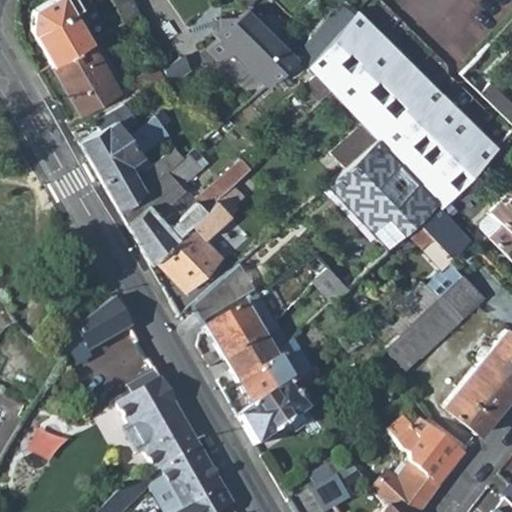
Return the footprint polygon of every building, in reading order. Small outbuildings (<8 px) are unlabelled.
[(50,65),(89,43),(71,11),(76,8),(72,0),(49,0),(31,10),(30,30),(50,65)] [(111,0),(122,24),(138,15),(131,0),(111,0)] [(359,12),(304,68),(310,74),(327,92),(359,125),(372,139),(384,152),(439,95),(359,12)] [(271,35),(251,16),(233,18),(212,34),(216,39),(206,49),(216,60),(231,53),(264,86),(295,59),(271,35)] [(79,115),(117,93),(100,62),(89,43),(50,65),(79,115)] [(156,67),(132,80),(140,94),(162,81),(156,67)] [(318,101),(327,92),(310,74),(300,83),(318,101)] [(511,105),(487,81),(476,91),(511,126),(511,105)] [(439,95),(384,152),(432,203),(437,208),(493,149),(439,95)] [(122,105),(93,122),(98,130),(77,142),(88,162),(138,126),(122,105)] [(138,126),(88,162),(95,173),(118,212),(153,182),(164,172),(180,159),(172,149),(133,178),(124,162),(136,153),(134,149),(166,126),(157,112),(138,126)] [(343,166),(372,139),(359,125),(329,152),(343,166)] [(351,211),(357,221),(329,247),(356,276),(381,252),(404,230),(413,221),(432,203),(384,152),(372,139),(343,166),(310,196),(326,213),(341,201),(351,211)] [(147,263),(152,259),(213,200),(228,186),(247,168),(238,159),(197,197),(191,202),(193,204),(168,228),(163,223),(137,247),(147,263)] [(161,192),(125,225),(137,247),(163,223),(156,215),(181,190),(164,172),(153,182),(161,192)] [(153,182),(118,212),(125,225),(161,192),(153,182)] [(511,183),(485,209),(498,224),(485,236),(510,264),(511,262),(511,183)] [(213,200),(152,259),(179,288),(215,253),(202,239),(227,215),(213,200)] [(447,258),(467,239),(437,208),(432,203),(413,221),(428,237),(447,258)] [(498,224),(485,209),(474,219),(474,224),(485,236),(498,224)] [(428,237),(413,221),(404,230),(419,246),(428,237)] [(423,281),(437,295),(456,277),(443,262),(423,281)] [(311,282),(330,301),(344,288),(325,268),(311,282)] [(473,305),(480,298),(458,275),(456,277),(437,295),(459,317),(473,305)] [(416,315),(437,295),(423,281),(422,279),(400,301),(409,309),(416,315)] [(416,315),(395,335),(380,349),(402,372),(459,317),(437,295),(416,315)] [(252,297),(241,304),(251,320),(262,314),(252,297)] [(125,327),(109,299),(70,329),(84,351),(125,327)] [(228,312),(202,327),(220,359),(260,336),(251,320),(241,304),(228,312)] [(389,327),(395,335),(416,315),(409,309),(389,327)] [(220,359),(235,384),(280,358),(279,355),(278,350),(284,345),(272,325),(261,335),(260,336),(220,359)] [(501,403),(511,389),(511,336),(503,329),(502,329),(440,406),(475,436),(501,403)] [(385,371),(372,357),(362,366),(375,380),(385,371)] [(280,358),(235,384),(247,406),(283,384),(286,389),(303,374),(297,363),(287,369),(280,358)] [(125,399),(156,381),(149,370),(119,388),(125,399)] [(253,445),(285,422),(302,410),(307,414),(323,399),(304,374),(303,374),(286,389),(283,384),(247,406),(235,414),(253,445)] [(152,474),(195,449),(156,381),(125,399),(113,406),(125,426),(137,447),(140,452),(152,474)] [(450,468),(459,455),(427,429),(422,424),(419,429),(423,433),(416,441),(399,420),(384,433),(406,459),(407,464),(435,487),(450,468)] [(427,429),(459,455),(464,450),(431,424),(427,429)] [(137,447),(125,426),(117,431),(132,457),(140,452),(137,447)] [(220,511),(228,506),(195,449),(152,474),(118,493),(118,494),(97,511),(115,511),(122,504),(149,489),(161,481),(178,511),(220,511)] [(300,478),(319,511),(322,511),(344,499),(340,490),(335,482),(324,463),(301,478),(300,478)] [(416,511),(435,487),(407,464),(394,480),(392,482),(389,483),(384,488),(386,492),(379,500),(383,506),(388,511),(416,511)] [(178,511),(161,481),(149,489),(162,511),(178,511)] [(511,489),(511,488),(507,484),(496,495),(511,510),(511,489)]
